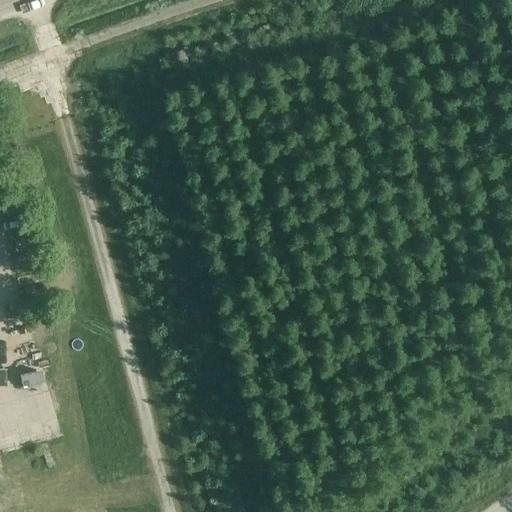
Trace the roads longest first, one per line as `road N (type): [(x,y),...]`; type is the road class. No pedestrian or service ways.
road 1 (track): [(33,1),(174,511)]
road 2 (track): [(0,78),(213,0)]
